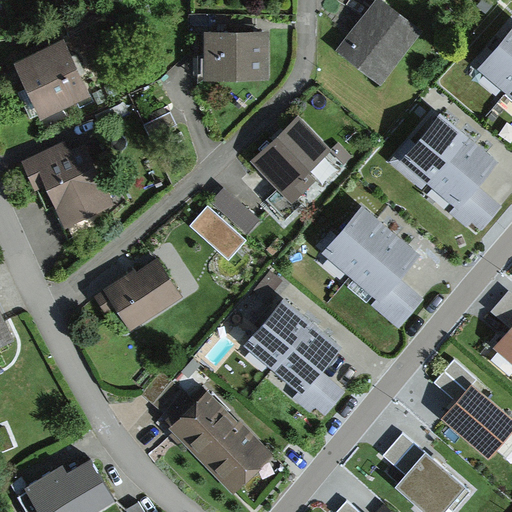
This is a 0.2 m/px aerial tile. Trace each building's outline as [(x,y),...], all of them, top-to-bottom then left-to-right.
[(416,35),(379,3),(333,54),(370,87),(416,35)] [(511,35),(508,31),(477,66),(511,99),(511,35)] [(260,76),(260,33),(205,33),(205,75),(260,76)] [(59,43),(17,61),(40,113),(82,95),(59,43)] [(448,124),(431,110),(394,154),(454,205),(492,162),(470,143),(448,124)] [(327,143),(299,114),(258,155),(286,183),(327,143)] [(76,141),(21,167),(28,181),(40,176),(61,221),(104,201),(76,141)] [(254,219),(220,189),(210,201),(244,231),(254,219)] [(378,220),(362,206),(325,249),(379,295),(415,252),(397,237),(378,220)] [(230,236),(208,217),(195,233),(217,251),(230,236)] [(150,262),(102,291),(125,328),(173,299),(150,262)] [(297,310),(283,299),(247,342),(301,387),(337,344),(320,330),(297,310)] [(0,310),(0,336),(10,332),(0,310)] [(511,329),(502,341),(511,349),(511,329)] [(274,452),(203,381),(165,419),(236,490),(274,452)] [(511,416),(473,384),(447,415),(493,452),(511,429),(511,416)] [(428,451),(400,483),(435,511),(441,511),(466,482),(428,451)] [(88,511),(113,498),(90,456),(61,473),(56,465),(29,481),(46,511),(88,511)]
